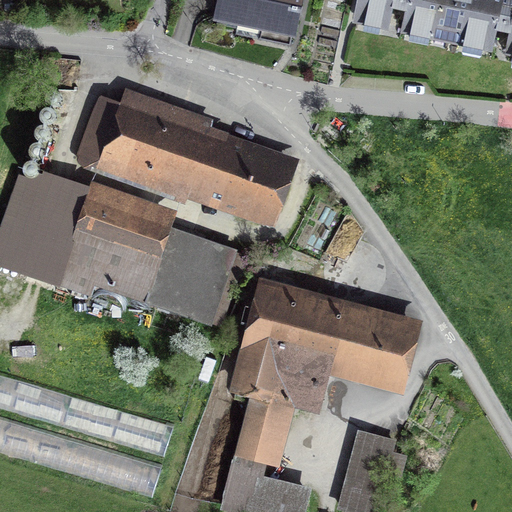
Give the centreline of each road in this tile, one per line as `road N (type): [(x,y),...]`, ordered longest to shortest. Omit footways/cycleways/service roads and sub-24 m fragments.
road 1 (unclassified): [(240,76),(365,214),(504,429)]
road 2 (residential): [(511,117),(330,99),(240,76)]
road 3 (residential): [(149,51),(0,33)]
